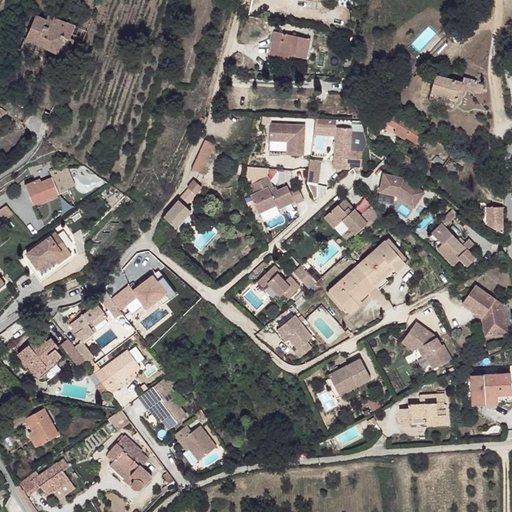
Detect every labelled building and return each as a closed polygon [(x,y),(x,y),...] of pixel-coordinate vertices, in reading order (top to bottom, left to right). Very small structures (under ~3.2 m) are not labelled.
[(48,16),(39,12),(35,15),(30,30),(26,29),(22,37),(17,35),(12,47),(23,51),(26,42),(36,45),(48,16)] [(29,17),(17,12),(14,20),(18,21),(26,24),(29,17)] [(81,28),(48,16),(36,45),(67,57),(73,41),(70,39),(73,32),(79,34),(81,28)] [(311,38),(275,31),(271,54),(280,57),(280,54),(289,56),(290,53),(307,57),(311,38)] [(463,84),(437,75),(431,93),(455,101),(458,91),(461,91),(461,89),(463,89),(463,84)] [(477,82),(465,79),(463,84),(463,89),(464,89),(464,90),(475,92),(477,82)] [(455,101),(431,93),(430,98),(440,102),(450,105),(454,106),(455,101)] [(25,100),(17,96),(14,102),(23,106),(25,100)] [(427,135),(389,110),(386,115),(391,118),(389,121),(396,126),(394,130),(407,138),(408,136),(421,144),(427,135)] [(305,128),(271,126),(270,142),(269,156),(304,158),(305,128)] [(352,127),(336,126),(333,167),(349,168),(349,165),(361,166),(362,151),(350,150),(352,127)] [(214,146),(205,141),(193,170),(202,174),(214,146)] [(458,147),(449,143),(448,148),(455,151),(458,147)] [(318,182),(322,160),(310,158),(307,180),(318,182)] [(61,164),(53,166),(63,181),(69,177),(61,164)] [(53,166),(45,169),(47,174),(34,182),(32,179),(21,186),(30,202),(39,196),(41,200),(65,185),(63,181),(53,166)] [(45,169),(42,166),(34,172),(34,174),(31,177),(32,179),(34,182),(47,174),(45,169)] [(419,203),(424,184),(383,172),(378,191),(419,203)] [(195,181),(188,189),(189,190),(165,218),(177,229),(191,212),(186,207),(201,188),(195,181)] [(265,187),(250,197),(256,205),(251,208),(261,224),(277,215),(279,218),(294,209),(301,204),(295,195),(289,199),(286,194),(277,200),(271,204),(267,199),(271,196),(265,187)] [(344,198),(323,216),(333,227),(342,219),(355,234),(367,223),(354,208),(350,212),(346,207),(350,204),(344,198)] [(371,204),(360,215),(367,223),(369,225),(378,217),(371,204)] [(0,226),(13,218),(4,208),(0,210),(0,226)] [(501,208),(487,209),(488,226),(503,233),(501,208)] [(444,223),(433,233),(444,245),(448,241),(454,235),(444,223)] [(72,257),(54,232),(26,253),(29,258),(31,256),(34,260),(31,261),(28,265),(40,281),(72,257)] [(454,235),(448,241),(458,253),(464,247),(454,235)] [(384,241),(355,266),(370,282),(389,265),(391,269),(401,260),(384,241)] [(444,245),(440,248),(454,263),(461,256),(458,253),(448,241),(444,245)] [(464,247),(458,253),(461,256),(468,251),(464,247)] [(263,260),(250,271),(255,275),(268,264),(263,260)] [(401,260),(391,269),(395,273),(404,264),(401,260)] [(271,267),(277,273),(279,270),(273,264),(271,267)] [(300,265),(293,272),(308,288),(315,282),(310,276),(304,270),(300,265)] [(389,265),(370,282),(373,286),(391,269),(389,265)] [(93,266),(84,272),(86,276),(92,284),(101,276),(93,266)] [(147,308),(174,289),(157,266),(111,299),(106,292),(99,297),(112,315),(138,297),(147,308)] [(309,266),(304,270),(310,276),(314,272),(309,266)] [(370,282),(355,266),(328,292),(345,311),(354,303),(351,299),(361,291),(364,295),(373,286),(370,282)] [(271,267),(257,279),(262,285),(266,282),(278,295),(282,292),(287,298),(300,287),(289,275),(283,280),(277,273),(271,267)] [(314,272),(310,276),(315,282),(319,278),(314,272)] [(92,284),(86,276),(81,281),(86,288),(92,284)] [(478,281),(465,297),(484,313),(488,312),(489,316),(485,316),(488,331),(509,327),(504,301),(478,281)] [(361,291),(351,299),(354,303),(364,295),(361,291)] [(91,299),(65,319),(80,339),(81,338),(93,329),(91,325),(104,314),(91,299)] [(357,307),(354,303),(345,311),(348,315),(357,307)] [(310,337),(291,316),(275,330),(284,341),(289,337),(298,347),(293,351),(299,357),(310,347),(305,341),(310,337)] [(419,320),(407,337),(420,346),(424,354),(428,353),(430,359),(434,358),(437,365),(453,358),(446,342),(443,343),(440,336),(437,338),(430,332),(431,329),(419,320)] [(437,338),(440,336),(431,329),(430,332),(437,338)] [(40,333),(17,353),(23,360),(26,358),(37,372),(46,364),(44,362),(50,357),(53,360),(60,354),(55,347),(57,345),(50,336),(46,340),(40,333)] [(71,341),(67,336),(60,342),(77,364),(84,358),(73,344),(71,341)] [(420,346),(407,337),(404,342),(417,350),(420,346)] [(80,339),(73,344),(84,358),(86,362),(91,358),(94,356),(81,338),(80,339)] [(136,344),(128,350),(137,362),(145,356),(136,344)] [(127,349),(103,367),(116,384),(135,369),(140,366),(137,362),(128,350),(127,349)] [(63,357),(60,354),(53,360),(50,357),(44,362),(46,364),(37,372),(26,358),(23,360),(20,363),(24,367),(26,366),(37,379),(63,357)] [(346,367),(332,374),(340,389),(351,383),(354,389),(375,378),(364,357),(350,365),(351,368),(347,370),(346,367)] [(91,358),(86,362),(90,366),(95,363),(91,358)] [(135,369),(116,384),(118,387),(138,372),(135,369)] [(510,377),(471,378),(471,407),(483,407),(484,399),(496,398),(510,398),(510,377)] [(351,383),(340,389),(343,395),(354,389),(351,383)] [(167,384),(142,402),(148,410),(149,410),(152,407),(160,418),(169,428),(186,415),(170,393),(172,391),(167,384)] [(408,409),(400,409),(400,427),(409,427),(409,419),(425,418),(425,427),(445,427),(444,412),(436,413),(436,404),(444,404),(444,395),(419,396),(418,405),(408,405),(408,409)] [(496,398),(484,399),(483,407),(496,406),(496,398)] [(152,407),(149,410),(157,420),(160,418),(152,407)] [(43,409),(25,419),(32,431),(34,435),(31,437),(36,447),(57,434),(43,409)] [(122,409),(109,415),(115,427),(128,421),(122,409)] [(186,426),(173,435),(179,443),(183,440),(190,450),(198,462),(217,449),(200,427),(192,433),(186,426)] [(142,453),(127,437),(110,453),(116,459),(131,475),(130,476),(135,481),(133,487),(134,488),(136,490),(138,490),(140,490),(152,479),(142,468),(148,462),(141,455),(142,453)] [(183,440),(179,443),(186,454),(190,450),(183,440)] [(131,475),(116,459),(112,463),(133,487),(135,481),(130,476),(131,475)] [(57,462),(30,481),(35,489),(40,487),(46,495),(53,490),(54,491),(55,491),(69,480),(57,462)] [(28,479),(20,486),(27,495),(35,489),(30,481),(28,479)] [(75,488),(69,480),(55,491),(61,499),(75,488)]
